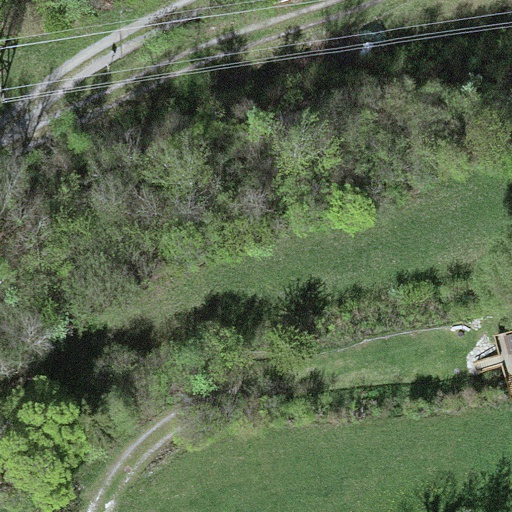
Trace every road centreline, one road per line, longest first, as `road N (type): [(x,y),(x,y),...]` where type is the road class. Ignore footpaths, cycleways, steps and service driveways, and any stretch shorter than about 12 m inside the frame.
road 1 (track): [(0,169),(97,103),(370,0)]
road 2 (track): [(233,0),(0,125)]
